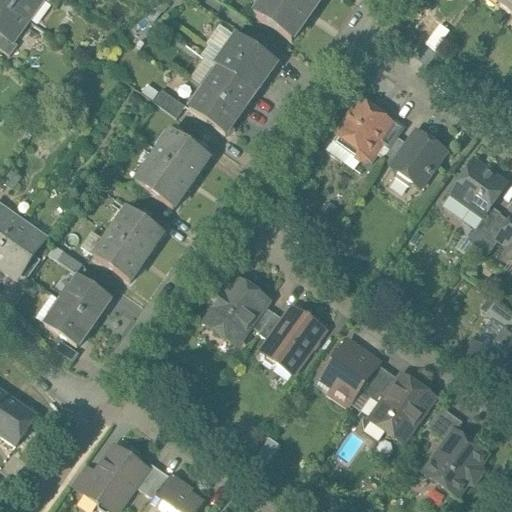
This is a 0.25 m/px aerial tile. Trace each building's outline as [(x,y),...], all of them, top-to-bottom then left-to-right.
[(44,0),(0,0),(0,3),(28,24),(44,2),(45,1),(44,0)] [(321,0),(265,0),(254,17),(292,43),(321,0)] [(511,0),(496,0),(500,3),(498,8),(511,16),(511,14),(511,0)] [(28,24),(0,3),(0,37),(12,46),(13,45),(28,24)] [(12,46),(0,37),(0,52),(10,59),(18,48),(13,45),(12,46)] [(276,66),(237,39),(224,57),(261,83),(267,74),(271,73),(276,66)] [(261,83),(224,57),(215,69),(218,71),(219,70),(253,94),(261,83)] [(253,94),(219,70),(218,71),(204,91),(240,117),(255,96),(253,94)] [(240,117),(204,91),(189,113),(225,138),(240,117)] [(185,109),(162,92),(153,105),(176,121),(185,109)] [(388,124),(360,104),(336,138),(350,147),(351,156),(359,162),(368,161),(380,145),(376,142),(388,124)] [(404,131),(391,121),(388,124),(376,142),(380,145),(389,152),(398,141),(404,131)] [(172,133),(135,186),(173,212),(210,160),(172,133)] [(392,169),(391,171),(396,174),(395,181),(408,190),(415,187),(420,191),(445,155),(417,135),(407,148),(392,169)] [(389,152),(383,162),(392,169),(407,148),(398,141),(389,152)] [(510,186),(475,161),(449,199),(482,222),(484,223),(493,211),(510,186)] [(0,253),(20,224),(0,209),(0,253)] [(128,210),(93,260),(130,285),(164,235),(128,210)] [(478,249),(500,216),(493,211),(484,223),(482,222),(468,243),(478,249)] [(493,245),(509,222),(500,216),(478,249),(489,258),(496,247),(493,245)] [(511,217),(509,222),(493,245),(496,247),(504,253),(504,259),(510,263),(511,263),(511,217)] [(41,239),(20,224),(0,253),(0,268),(14,279),(17,275),(30,255),(41,239)] [(83,267),(64,254),(57,264),(76,276),(83,267)] [(30,255),(17,275),(27,281),(40,262),(30,255)] [(272,304),(235,278),(200,325),(238,352),(272,304)] [(111,301),(79,279),(62,303),(94,326),(94,325),(111,301)] [(94,326),(62,303),(45,328),(77,350),(94,326)] [(329,335),(290,308),(256,356),(295,383),(329,335)] [(511,336),(504,331),(494,345),(498,348),(484,368),(510,386),(511,382),(511,336)] [(79,356),(59,342),(52,353),(72,366),(79,356)] [(379,367),(347,344),(325,375),(338,385),(332,393),(334,395),(334,400),(344,407),(349,405),(351,407),(357,398),(378,369),(379,367)] [(378,369),(357,398),(367,405),(370,400),(388,376),(378,369)] [(399,384),(388,376),(370,400),(382,408),(399,384)] [(434,401),(403,379),(399,384),(382,408),(377,415),(392,425),(385,435),(401,447),(434,401)] [(37,419),(0,393),(0,439),(15,450),(37,419)] [(462,426),(441,411),(426,432),(446,446),(454,435),(455,435),(462,426)] [(455,435),(454,435),(446,446),(424,477),(456,500),(467,486),(473,486),(480,476),(478,471),(487,458),(455,435)] [(147,471),(115,449),(82,495),(98,507),(97,511),(119,511),(135,490),(147,472),(147,471)] [(147,472),(135,490),(145,497),(161,474),(150,467),(147,471),(147,472)] [(161,474),(145,497),(154,504),(170,481),(161,474)] [(183,488),(172,480),(170,481),(154,504),(148,511),(197,511),(202,506),(188,496),(189,494),(189,492),(183,488)]
